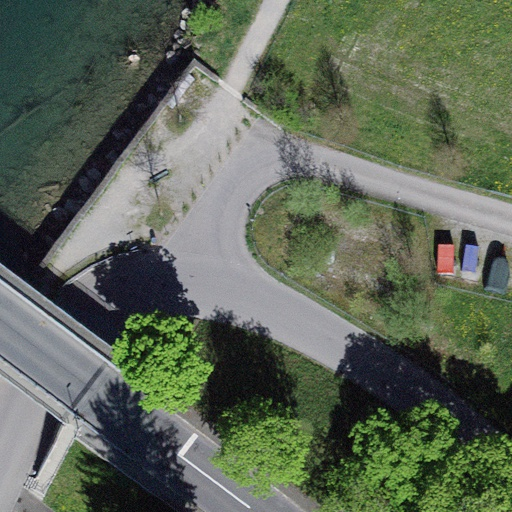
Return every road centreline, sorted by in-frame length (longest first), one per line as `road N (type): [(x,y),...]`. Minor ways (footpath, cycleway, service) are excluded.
road 1 (residential): [(511,468),(303,327),(216,288),(186,285),(124,298),(59,342),(0,464)]
road 2 (tertiary): [(0,321),(254,511)]
